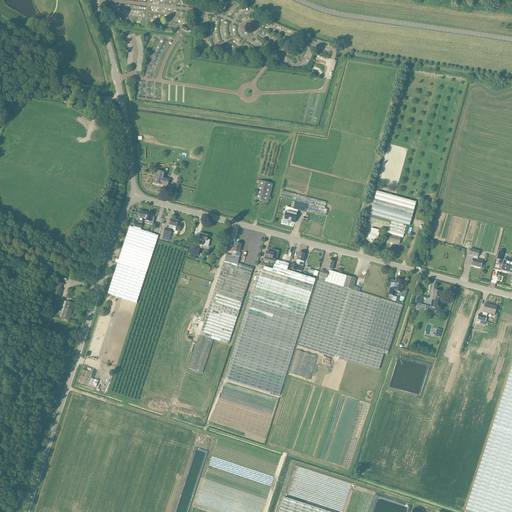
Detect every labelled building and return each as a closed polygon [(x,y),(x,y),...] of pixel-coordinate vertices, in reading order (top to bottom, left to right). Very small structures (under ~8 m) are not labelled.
[(162,184),(167,186),(169,180),(163,179),(165,174),(158,172),(156,178),(155,178),(154,183),(162,185),(162,184)] [(273,184),(259,181),(254,199),(268,203),(273,184)] [(282,191),(281,198),(295,201),(307,205),(305,211),(307,211),(326,216),(327,210),(324,209),(326,203),(282,191)] [(376,192),(368,222),(389,227),(388,230),(404,235),(406,225),(410,226),(416,203),(376,192)] [(286,211),(285,219),(288,220),(288,221),(291,222),(295,223),(297,214),(298,210),(305,212),(305,211),(307,205),(295,201),(293,209),(289,208),(288,212),(286,211)] [(108,293),(136,303),(158,236),(141,230),(142,224),(143,218),(146,219),(145,223),(153,225),(155,217),(152,216),(152,214),(148,213),(147,214),(147,213),(145,212),(145,213),(140,212),(138,217),(139,217),(138,223),(134,222),(133,228),(129,226),(119,260),(117,259),(116,261),(115,262),(118,263),(108,293)] [(162,239),(170,241),(172,229),(176,229),(176,231),(180,232),(182,225),(177,224),(178,221),(171,220),(169,225),(168,228),(165,228),(162,239)] [(380,230),(371,228),(368,239),(377,242),(380,230)] [(390,235),(388,242),(398,245),(400,238),(403,238),(404,235),(388,230),(387,234),(390,235)] [(205,234),(205,235),(200,234),(199,239),(200,240),(198,245),(208,247),(210,241),(207,240),(208,236),(207,236),(208,235),(205,234)] [(240,245),(240,244),(238,243),(238,244),(235,243),(233,251),(232,256),(226,254),(224,262),(200,335),(199,335),(189,368),(203,373),(214,340),(228,345),(253,268),(238,263),(239,258),(241,253),(239,253),(241,245),(240,245)] [(200,249),(191,246),(188,254),(198,257),(200,249)] [(470,249),(469,255),(473,256),(473,259),(471,266),(481,268),(483,262),(477,260),(478,257),(478,258),(480,251),(470,249)] [(264,262),(274,264),(275,264),(276,260),(272,259),(274,254),(273,253),(271,252),(270,253),(266,252),(264,262)] [(292,263),(290,269),(296,271),(298,265),(303,266),(302,271),(305,272),(306,267),(303,266),(304,262),(303,262),(305,254),(299,253),(297,260),(296,264),(292,263)] [(507,273),(510,260),(505,258),(504,261),(503,261),(503,262),(501,270),(501,271),(507,272),(507,273)] [(275,264),(274,264),(273,269),(260,265),(225,379),(279,396),(316,279),(287,270),(289,264),(276,260),(275,264)] [(298,344),(379,369),(384,351),(388,352),(402,306),(353,290),(356,279),(346,276),(347,276),(329,271),(329,269),(332,270),(334,262),(328,260),(326,268),(325,271),(321,270),(319,277),(298,344)] [(388,295),(394,296),(396,291),(401,293),(404,282),(396,280),(394,289),(390,288),(388,295)] [(59,303),(63,289),(52,286),(48,300),(59,303)] [(430,307),(436,309),(437,304),(440,292),(434,291),(430,307)] [(416,295),(414,303),(421,305),(423,297),(416,295)] [(62,318),(68,320),(74,304),(67,302),(65,308),(62,318)] [(480,324),(484,325),(487,313),(494,315),(496,307),(485,304),(483,312),(482,315),(478,314),(477,320),(481,321),(480,324)] [(475,340),(479,341),(483,330),(478,329),(475,340)] [(310,380),(317,357),(296,350),(289,373),(310,380)] [(331,359),(322,356),(320,362),(329,365),(331,359)] [(511,511),(511,367),(465,511),(466,511),(511,511)] [(98,381),(91,378),(89,385),(96,387),(98,381)] [(328,511),(284,498),(279,511),(328,511)]
